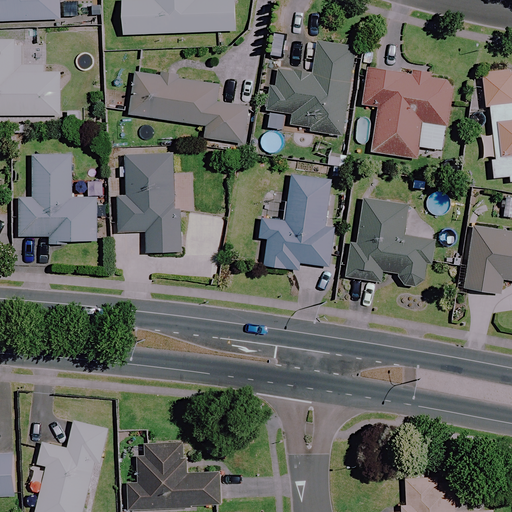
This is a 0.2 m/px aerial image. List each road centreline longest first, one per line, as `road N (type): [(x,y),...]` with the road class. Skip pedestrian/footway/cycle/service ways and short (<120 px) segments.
road 1 (secondary): [(0,303),(318,341)]
road 2 (secondary): [(311,381),(0,345)]
road 3 (secondary): [(511,416),(311,381)]
road 4 (secondary): [(318,341),(511,378)]
road 5 (residential): [(314,511),(305,450),(311,381)]
